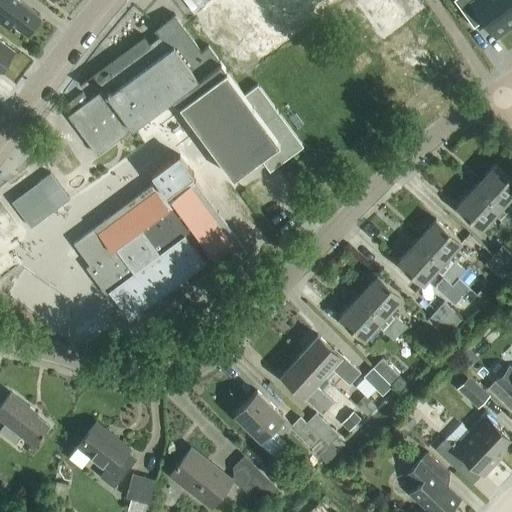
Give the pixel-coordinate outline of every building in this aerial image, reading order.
[(41,16),(19,0),(0,0),(0,24),(7,30),(11,24),(27,35),(41,16)] [(217,0),(195,16),(214,41),(223,35),(231,45),(230,46),(250,72),(346,0),(217,0)] [(493,35),(511,21),(511,11),(503,0),(451,0),(471,26),(481,19),(493,35)] [(511,0),(503,0),(511,11),(511,0)] [(141,49),(137,43),(91,75),(103,92),(68,118),(95,156),(171,102),(179,107),(231,178),(260,159),(269,171),(304,146),(258,84),(244,94),(208,46),(200,52),(175,17),(155,30),(159,36),(141,49)] [(0,69),(14,51),(0,40),(0,69)] [(152,186),(73,243),(89,265),(85,267),(107,298),(110,294),(128,319),(205,262),(203,260),(211,255),(218,265),(243,248),(176,155),(150,174),(156,182),(152,185),(152,186)] [(475,185),(511,218),(511,206),(510,207),(505,203),(511,195),(511,180),(494,164),(475,185)] [(12,198),(30,224),(70,196),(52,170),(12,198)] [(510,230),(511,227),(511,218),(475,185),(456,206),(481,229),(495,213),(500,218),(498,220),(510,230)] [(416,240),(457,278),(464,271),(453,261),(451,262),(446,258),(460,242),(435,219),(416,240)] [(468,288),(457,278),(416,240),(397,261),(423,284),(437,268),(441,273),(440,274),(442,277),(434,286),(453,304),(468,288)] [(492,254),(511,272),(511,270),(511,255),(501,245),(492,254)] [(503,281),(511,272),(492,254),(484,263),(503,281)] [(358,295),(399,333),(405,326),(394,316),(393,317),(388,313),(402,297),(376,274),(358,295)] [(393,340),(399,333),(358,295),(339,316),(364,339),(378,323),(383,328),(382,330),(393,340)] [(435,310),(453,326),(461,317),(443,301),(435,310)] [(445,336),(453,326),(435,310),(427,319),(445,336)] [(299,354),(321,375),(329,366),(348,383),(359,371),(340,353),(339,354),(317,334),(299,354)] [(467,368),(478,358),(468,347),(457,357),(467,368)] [(313,384),(321,375),(299,354),(281,374),(302,394),(302,395),(321,413),(332,401),(313,384)] [(408,384),(381,358),(372,367),(391,385),(399,393),(408,384)] [(511,370),(508,367),(508,366),(487,388),(510,410),(511,407),(511,370)] [(381,394),(391,385),(372,367),(363,376),(381,394)] [(477,408),(489,396),(468,376),(456,388),(477,408)] [(319,436),(305,422),(300,416),(291,425),(256,391),(234,414),(260,439),(271,427),(280,436),(289,427),(309,446),(319,436)] [(42,437),(50,427),(27,409),(28,407),(10,393),(0,405),(0,419),(4,423),(0,428),(0,432),(14,443),(20,435),(33,445),(40,436),(42,437)] [(305,422),(319,436),(328,444),(338,434),(315,412),(305,422)] [(416,423),(405,413),(399,421),(410,431),(416,423)] [(469,431),(499,459),(511,445),(511,439),(485,414),(469,431)] [(136,458),(128,451),(130,448),(96,421),(76,446),(105,469),(99,476),(113,487),(136,458)] [(408,432),(398,423),(388,433),(398,442),(408,432)] [(483,476),(499,459),(469,431),(454,447),(445,439),(435,449),(457,469),(465,459),(483,476)] [(208,467),(188,451),(170,475),(211,507),(232,480),(211,463),(208,467)] [(270,496),(280,485),(244,452),(228,470),(249,489),(255,483),(270,496)] [(449,511),(461,500),(459,500),(441,482),(449,473),(427,452),(406,474),(407,474),(418,484),(409,493),(411,493),(428,509),(424,511),(449,511)] [(134,511),(146,511),(155,480),(132,473),(125,497),(130,498),(127,510),(134,511)] [(330,511),(321,502),(311,511),(330,511)]
